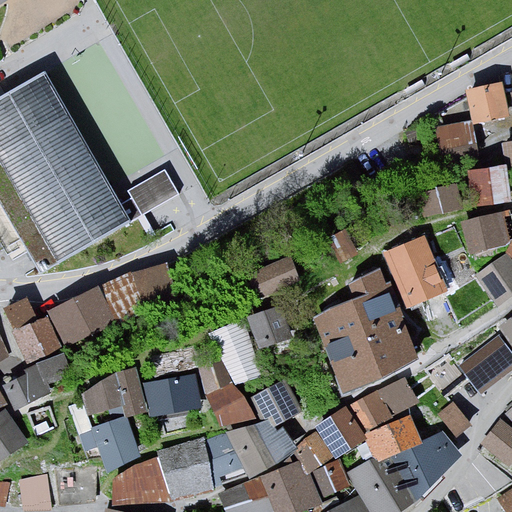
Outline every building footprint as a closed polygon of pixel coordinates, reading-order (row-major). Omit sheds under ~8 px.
[(0,91),(0,169),(57,265),(143,214),(55,66),(3,97),(0,91)] [(507,85),(476,91),(481,120),(511,115),(507,85)] [(475,154),(473,120),(439,122),(440,156),(475,154)] [(504,168),(471,173),(475,202),(508,198),(504,168)] [(455,181),(421,188),(426,214),(461,207),(455,181)] [(500,214),(461,225),(468,248),(507,236),(500,214)] [(345,231),(331,238),(342,260),(355,253),(345,231)] [(420,241),(388,255),(409,302),(441,288),(420,241)] [(289,259),(253,275),(262,296),(298,280),(289,259)] [(511,272),(503,259),(479,274),(497,303),(511,293),(511,272)] [(142,271),(65,309),(79,342),(190,294),(176,262),(142,271)] [(355,311),(314,329),(343,393),(409,364),(372,283),(347,294),(355,311)] [(38,296),(14,309),(40,355),(69,339),(56,315),(51,318),(38,296)] [(2,316),(0,317),(0,356),(19,345),(2,316)] [(275,317),(216,341),(236,389),(272,375),(263,352),(286,343),(275,317)] [(511,355),(499,338),(460,367),(480,393),(511,369),(511,355)] [(134,369),(84,395),(91,422),(127,411),(133,433),(152,427),(134,369)] [(12,375),(0,380),(0,414),(25,404),(12,375)] [(194,379),(149,387),(155,419),(200,411),(194,379)] [(404,385),(353,412),(366,435),(417,408),(404,385)] [(285,390),(258,404),(273,432),(300,418),(285,390)] [(456,411),(443,422),(458,439),(471,427),(456,411)] [(366,435),(353,412),(318,431),(339,463),(372,446),(367,437),(366,435)] [(12,417),(0,423),(0,464),(3,470),(33,451),(12,417)] [(409,419),(367,437),(372,446),(379,465),(394,458),(420,444),(409,419)] [(125,423),(88,435),(102,480),(140,468),(125,423)] [(511,436),(505,429),(487,448),(511,471),(511,436)] [(273,432),(163,459),(174,499),(269,465),(292,448),(279,432),(273,432)] [(420,444),(394,458),(413,497),(453,452),(441,433),(420,444)] [(394,458),(379,465),(352,479),(368,511),(393,511),(413,497),(394,458)] [(298,464),(221,495),(227,511),(300,511),(319,503),(298,464)] [(48,474),(19,479),(23,511),(31,511),(53,508),(48,474)] [(364,511),(355,499),(332,511),(364,511)]
